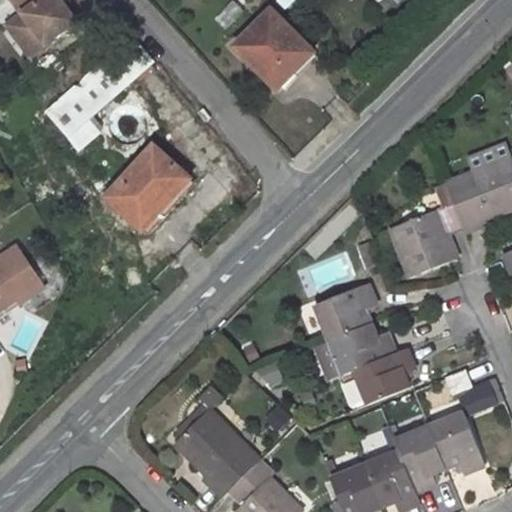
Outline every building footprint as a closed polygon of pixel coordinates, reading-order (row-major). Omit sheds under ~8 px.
[(34,6),(29,0),(13,0),(24,14),(28,10),(34,6)] [(35,20),(15,35),(30,57),(77,22),(64,5),(60,0),(29,0),(34,6),(28,10),(35,20)] [(24,14),(8,26),(15,35),(35,20),(28,10),(24,14)] [(314,53),(272,11),(236,47),(278,89),(314,53)] [(137,42),(52,117),(71,140),(70,140),(77,149),(96,135),(86,122),(154,63),(137,42)] [(211,118),(204,110),(199,113),(206,122),(211,118)] [(506,143),(467,159),(473,173),(511,157),(506,143)] [(143,231),(191,179),(154,146),(106,198),(143,231)] [(473,173),(445,184),(450,194),(454,205),(464,230),(466,234),(490,224),(488,219),(505,212),(504,208),(511,204),(511,157),(473,173)] [(444,209),(391,230),(410,279),(456,260),(455,258),(447,237),(450,236),(464,230),(454,205),(450,194),(439,198),(444,209)] [(450,236),(447,237),(455,258),(459,257),(450,236)] [(370,244),(359,248),(368,270),(378,266),(370,244)] [(17,248),(0,259),(0,311),(18,299),(41,283),(17,248)] [(21,304),(45,288),(41,283),(18,299),(21,304)] [(369,285),(316,306),(331,341),(372,325),(366,311),(377,307),(369,285)] [(372,325),(331,341),(331,343),(317,349),(328,378),(343,372),(344,376),(355,371),(355,370),(396,354),(388,333),(377,337),(372,325)] [(396,354),(355,370),(355,371),(369,405),(410,389),(405,376),(416,371),(407,350),(396,354)] [(466,371),(447,379),(454,396),(473,388),(466,371)] [(223,398),(212,387),(200,399),(205,404),(190,420),(196,425),(184,436),(179,442),(180,443),(198,461),(195,463),(208,476),(204,480),(223,499),(231,491),(261,461),(210,410),(223,398)] [(490,388),(465,398),(471,415),(497,405),(490,388)] [(465,414),(430,428),(446,469),(460,464),(464,474),(486,466),(465,414)] [(190,420),(179,431),(184,436),(196,425),(190,420)] [(396,425),(390,428),(395,442),(400,453),(400,452),(417,494),(417,493),(438,485),(433,474),(446,469),(430,428),(401,439),(396,425)] [(180,443),(178,446),(195,463),(198,461),(180,443)] [(400,453),(366,466),(383,507),(395,502),(399,511),(402,511),(421,504),(417,493),(417,494),(400,452),(400,453)] [(274,474),(261,461),(231,491),(244,505),(236,511),(304,511),(270,478),(274,474)] [(332,461),(325,463),(332,480),(341,502),(344,511),(370,511),(383,507),(366,466),(338,477),(332,461)] [(344,511),(341,502),(333,505),(335,511),(344,511)]
